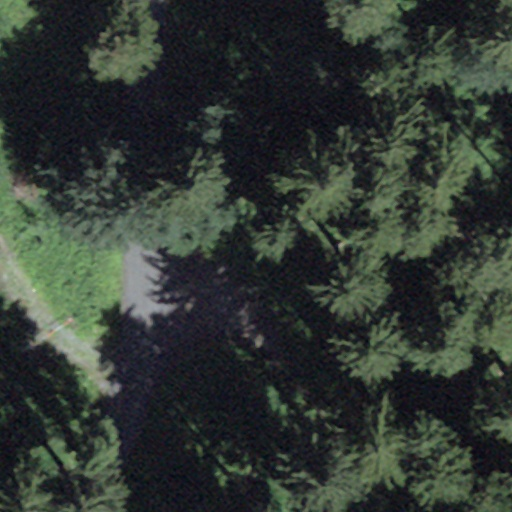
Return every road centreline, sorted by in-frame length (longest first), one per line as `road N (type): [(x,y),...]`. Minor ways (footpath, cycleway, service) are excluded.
road 1 (unclassified): [(151,0),(160,292),(137,387),(108,459),(73,511)]
road 2 (track): [(381,511),(352,427),(276,316),(163,224)]
road 3 (track): [(137,387),(38,320),(0,249)]
